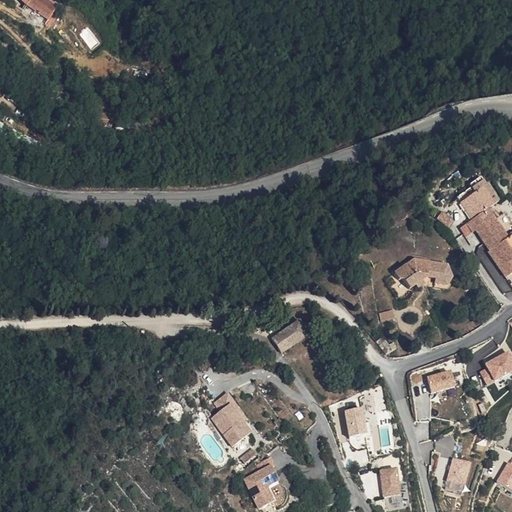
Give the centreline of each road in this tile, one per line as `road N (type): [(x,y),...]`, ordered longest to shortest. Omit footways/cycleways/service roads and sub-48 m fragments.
road 1 (secondary): [(511,109),(464,112),(255,190),(216,197),(64,199),(0,181)]
road 2 (track): [(381,362),(339,310),(321,301),(235,315),(0,324)]
road 3 (residential): [(159,320),(168,330),(260,341),(281,359),(367,511)]
road 4 (residential): [(433,511),(392,372)]
road 5 (residential): [(511,311),(475,338),(392,372)]
